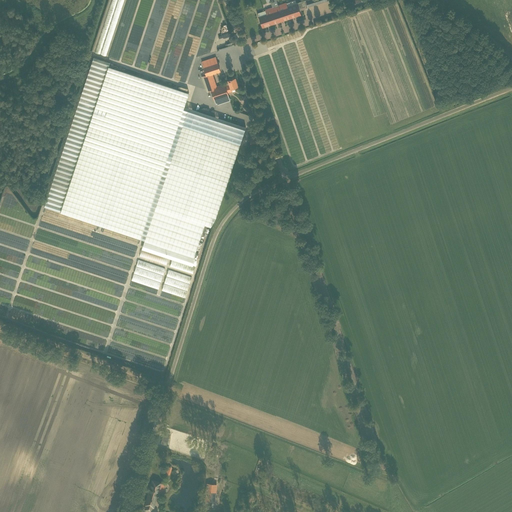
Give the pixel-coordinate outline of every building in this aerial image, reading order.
[(259,17),(262,27),(300,14),(297,4),(287,8),(286,6),(287,5),(286,2),(265,9),(267,15),(259,17)] [(105,16),(96,53),(109,56),(112,55),(112,53),(108,53),(109,51),(102,49),(107,47),(109,45),(114,46),(111,44),(116,42),(117,44),(117,45),(120,44),(122,41),(124,42),(131,33),(130,31),(131,27),(130,25),(126,24),(125,21),(120,23),(120,24),(118,25),(117,24),(115,19),(112,18),(110,19),(105,16)] [(94,57),(65,143),(44,207),(104,226),(140,238),(145,240),(144,242),(194,258),(205,225),(211,227),(216,218),(240,143),(179,123),(184,106),(189,93),(109,66),(110,62),(94,57)] [(216,88),(216,86),(213,78),(212,73),(220,71),(216,57),(202,61),(206,75),(204,76),(206,80),(209,91),(211,90),(216,88)] [(232,90),(231,88),(238,86),(235,78),(228,80),(229,85),(225,86),(225,83),(224,83),(227,92),(231,91),(232,90)] [(224,83),(216,86),(216,88),(211,90),(216,104),(218,105),(230,101),(227,92),(224,83)] [(179,123),(240,143),(246,126),(184,106),(179,123)] [(44,213),(96,230),(98,225),(45,208),(44,213)] [(102,232),(137,244),(139,238),(104,226),(102,232)] [(150,354),(164,366),(178,311),(181,312),(190,276),(167,270),(162,289),(159,289),(164,267),(136,260),(130,287),(135,288),(142,328),(130,330),(131,337),(127,341),(114,338),(120,342),(110,344),(108,353),(137,360),(133,357),(150,354)] [(170,474),(172,467),(166,465),(164,472),(170,474)] [(162,494),(165,484),(161,483),(153,480),(144,509),(152,511),(153,506),(153,507),(158,493),(162,494)] [(215,501),(217,485),(207,483),(205,499),(215,501)]
